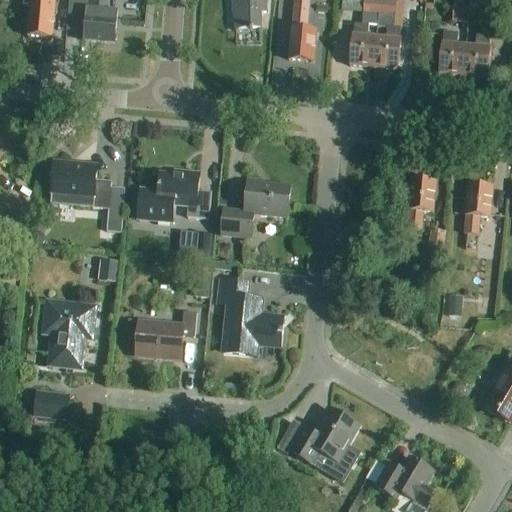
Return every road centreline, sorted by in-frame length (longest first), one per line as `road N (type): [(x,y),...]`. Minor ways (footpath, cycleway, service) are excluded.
road 1 (residential): [(317,359),(501,469),(477,511)]
road 2 (residential): [(334,118),(317,359)]
road 3 (residential): [(317,359),(285,403),(251,415),(107,404)]
road 4 (residential): [(511,134),(334,118)]
road 5 (residential): [(334,118),(166,102)]
road 6 (residential): [(166,102),(0,90)]
